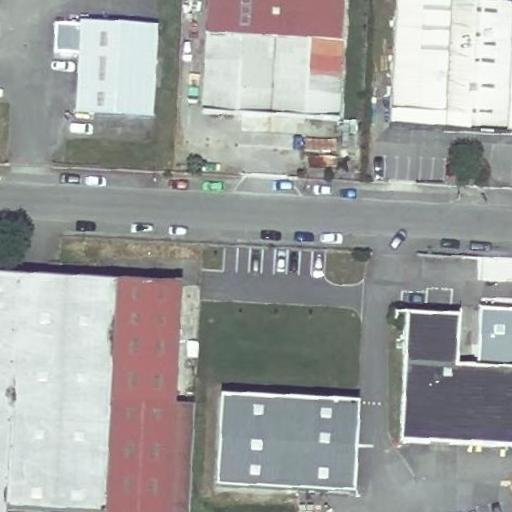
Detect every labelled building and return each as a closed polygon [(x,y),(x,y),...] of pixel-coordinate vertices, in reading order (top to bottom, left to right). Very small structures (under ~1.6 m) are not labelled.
[(341,0),(205,0),(200,114),(336,121),(341,0)] [(511,0),(395,0),(392,111),(441,113),(441,126),(511,128),(511,0)] [(80,25),(55,24),(53,62),(78,63),(76,114),(151,118),(155,26),(80,22),(80,25)] [(174,285),(170,394),(190,395),(194,275),(174,274),(174,285)] [(32,280),(0,278),(0,511),(165,511),(170,394),(174,285),(32,280)] [(476,366),(511,367),(511,308),(478,307),(476,366)] [(458,315),(404,313),(399,445),(511,449),(511,367),(476,366),(456,366),(458,315)] [(170,394),(165,511),(185,511),(190,395),(170,394)] [(350,493),(353,401),(215,396),(211,488),(350,493)]
